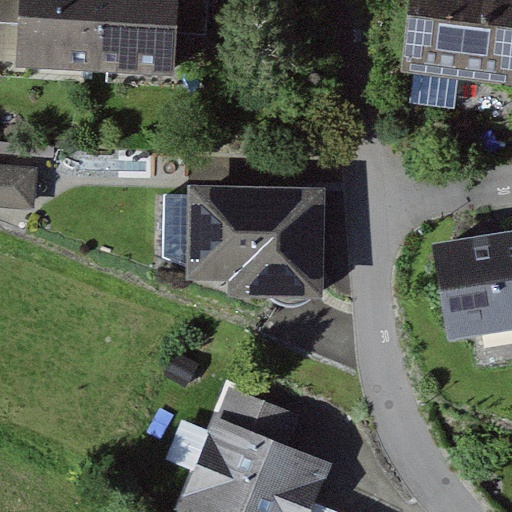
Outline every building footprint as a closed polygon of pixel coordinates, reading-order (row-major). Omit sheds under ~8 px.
[(189,0),(22,0),(18,70),(185,79),(189,0)] [(511,0),(434,0),(424,62),(511,76),(511,0)] [(0,206),(53,208),(54,170),(0,168),(0,206)] [(335,183),(209,192),(215,285),(343,302),(335,183)] [(511,240),(440,252),(454,337),(511,327),(511,240)] [(191,511),(325,511),(343,462),(226,419),(191,511)]
